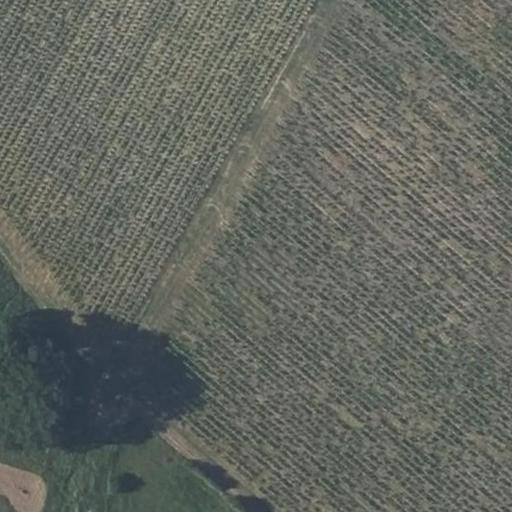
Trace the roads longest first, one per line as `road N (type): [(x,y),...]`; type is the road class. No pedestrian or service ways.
road 1 (track): [(72,511),(85,446),(111,387),(333,0)]
road 2 (track): [(0,243),(111,387),(256,511)]
